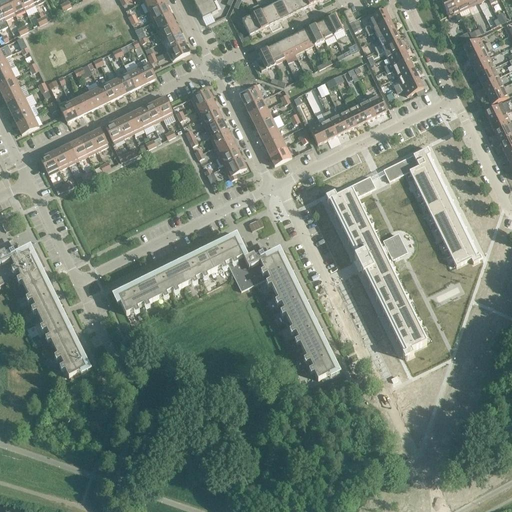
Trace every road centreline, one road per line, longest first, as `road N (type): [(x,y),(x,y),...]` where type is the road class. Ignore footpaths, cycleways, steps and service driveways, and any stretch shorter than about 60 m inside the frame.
road 1 (residential): [(277,185),(76,282)]
road 2 (residential): [(277,185),(455,97)]
road 3 (residential): [(360,352),(277,185)]
road 4 (residential): [(277,185),(213,67)]
road 5 (residential): [(455,97),(511,209)]
